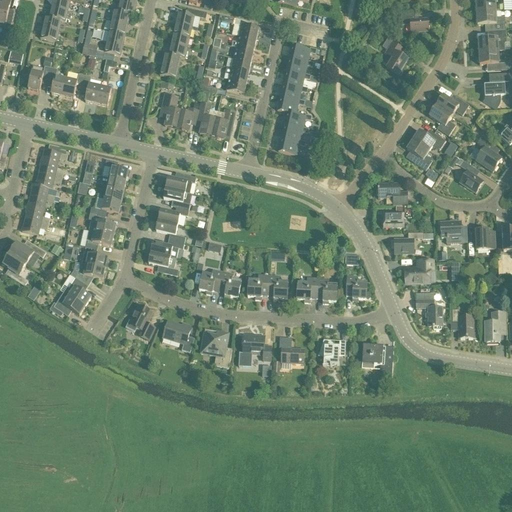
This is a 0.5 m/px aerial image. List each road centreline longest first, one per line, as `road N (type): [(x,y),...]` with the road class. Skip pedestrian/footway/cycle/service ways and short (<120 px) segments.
road 1 (residential): [(393,309),(345,321),(225,314),(125,278)]
road 2 (residential): [(249,172),(279,37),(290,28),(326,34)]
road 3 (residential): [(381,155),(447,52),(457,0)]
road 4 (residential): [(119,144),(151,0)]
road 5 (secondary): [(511,371),(423,354),(393,309)]
road 6 (residential): [(125,278),(157,154)]
road 7 (residential): [(493,206),(433,198),(381,155)]
